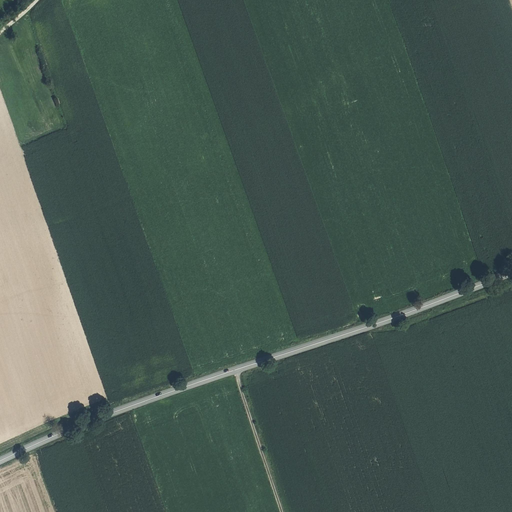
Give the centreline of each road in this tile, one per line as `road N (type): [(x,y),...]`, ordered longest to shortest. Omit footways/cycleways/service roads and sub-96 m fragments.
road 1 (secondary): [(511,272),(80,424),(0,460)]
road 2 (track): [(282,511),(234,370)]
